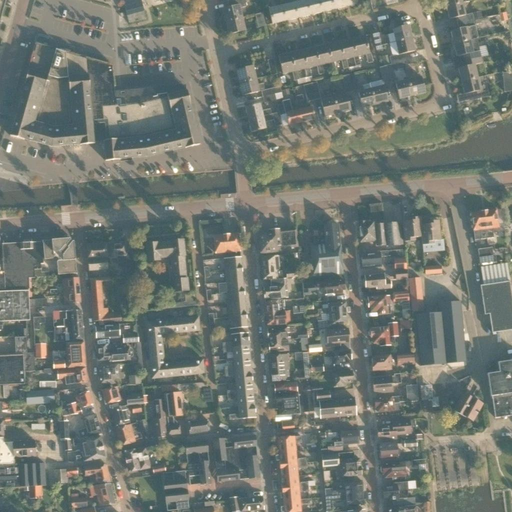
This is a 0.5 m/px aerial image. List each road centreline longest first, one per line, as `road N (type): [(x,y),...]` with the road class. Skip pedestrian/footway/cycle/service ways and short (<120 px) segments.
road 1 (residential): [(374,511),(346,194)]
road 2 (residential): [(237,149),(444,99),(423,0)]
road 3 (unclassified): [(436,442),(488,437),(491,429),(485,352),(452,184)]
road 4 (residential): [(125,511),(84,309),(78,217)]
road 5 (residential): [(264,430),(215,428),(191,209)]
road 6 (residential): [(264,430),(244,203)]
road 7 (residential): [(218,53),(420,0)]
